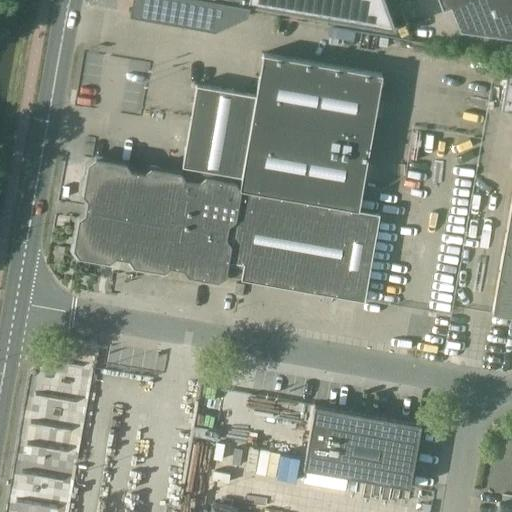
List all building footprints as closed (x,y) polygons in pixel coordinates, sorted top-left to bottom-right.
[(249,3),(249,0),(136,0),(135,10),(129,9),(129,13),(214,28),(247,13),(249,3)] [(249,0),(249,3),(394,29),(383,0),(249,0)] [(461,29),(511,36),(511,0),(439,0),(443,9),(451,6),(461,29)] [(256,94),(239,188),(223,275),(364,300),(379,213),(358,209),(383,74),(264,52),(256,94)] [(511,71),(507,71),(501,110),(511,111),(511,71)] [(256,94),(197,83),(180,178),(144,171),(144,170),(130,168),(94,162),(78,249),(184,268),(223,275),(239,188),(256,94)] [(511,195),(492,312),(511,315),(511,195)] [(409,487),(420,423),(314,404),(303,468),(409,487)] [(497,511),(511,511),(511,504),(499,502),(497,511)]
